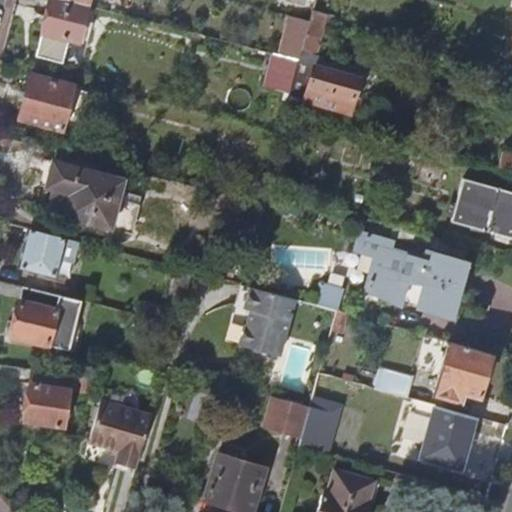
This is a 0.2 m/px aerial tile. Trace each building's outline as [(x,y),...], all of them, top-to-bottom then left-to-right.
[(79,40),(89,4),(72,0),(51,0),(37,54),(66,63),(72,39),(79,40)] [(340,27),(310,18),(303,48),(329,55),(332,56),(340,27)] [(325,67),(329,55),(303,48),(302,50),(299,59),(298,65),(292,93),(323,101),(323,103),(353,112),(362,77),(365,65),(347,60),(342,71),(325,67)] [(58,128),(70,83),(32,72),(20,118),(58,128)] [(511,150),(505,149),(500,166),(511,169),(511,150)] [(111,227),(124,178),(54,160),(48,186),(62,190),(56,212),(67,215),(65,225),(106,235),(108,227),(111,227)] [(511,236),(511,190),(465,177),(453,219),(511,236)] [(467,257),(470,245),(410,229),(396,225),(393,235),(467,257)] [(56,273),(66,237),(32,228),(22,265),(56,273)] [(366,258),(385,264),(391,242),(372,237),(366,258)] [(383,271),(373,269),(367,290),(382,294),(401,302),(409,279),(426,280),(419,305),(450,314),(465,260),(429,249),(426,257),(417,254),(418,249),(391,242),(385,264),(383,271)] [(325,281),(318,303),(339,308),(345,288),(325,281)] [(81,299),(23,285),(11,335),(48,344),(52,329),(72,334),(81,299)] [(297,297),(253,285),(247,307),(253,309),(249,323),(247,322),(241,343),(259,348),(263,343),(269,345),(268,350),(281,354),(297,297)] [(52,329),(48,344),(68,349),(72,334),(52,329)] [(481,393),(493,351),(450,339),(435,390),(462,398),(466,389),(481,393)] [(383,366),(376,387),(407,396),(413,375),(383,366)] [(56,386),(58,372),(32,368),(26,419),(64,424),(69,388),(56,386)] [(311,405),(339,413),(342,403),(314,395),(311,405)] [(275,427),(302,435),(311,405),(284,397),(275,427)] [(116,465),(136,470),(152,416),(101,402),(89,443),(119,452),(116,465)] [(339,413),(311,405),(302,435),(300,444),(329,452),(339,413)] [(461,466),(472,426),(434,415),(422,455),(461,466)] [(246,455),(228,449),(226,455),(217,453),(203,499),(247,511),(251,511),(264,466),(245,460),(246,455)] [(373,479),(334,469),(329,490),(323,489),(316,511),(368,511),(372,501),(367,500),(373,479)]
